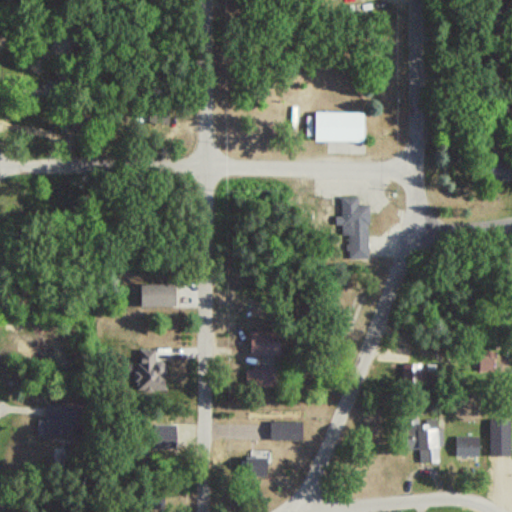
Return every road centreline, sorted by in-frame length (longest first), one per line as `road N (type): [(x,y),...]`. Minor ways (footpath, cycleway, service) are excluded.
road 1 (residential): [(208,511),(205,0)]
road 2 (residential): [(416,160),(0,159)]
road 3 (residential): [(298,511),(410,244)]
road 4 (residential): [(503,511),(488,500),(452,495),(302,511)]
road 5 (residential): [(416,160),(417,0)]
